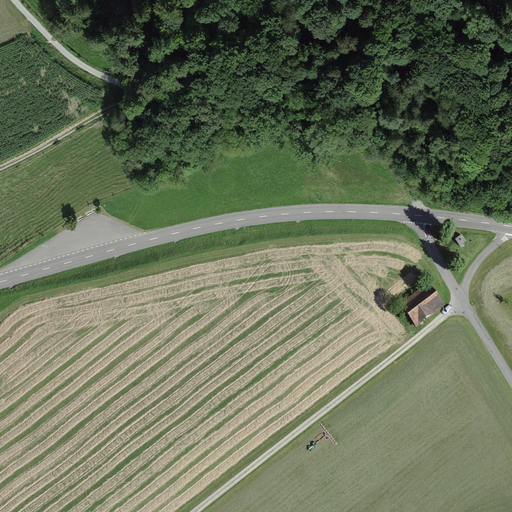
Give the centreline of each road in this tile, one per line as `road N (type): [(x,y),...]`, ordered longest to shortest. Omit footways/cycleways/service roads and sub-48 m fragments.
road 1 (tertiary): [(419,216),(297,212),(199,227),(0,282)]
road 2 (track): [(511,23),(489,32),(424,18),(360,17),(167,84)]
road 3 (track): [(194,511),(463,302)]
road 4 (track): [(419,216),(409,177),(395,160),(316,107),(274,96),(144,91)]
road 5 (track): [(0,169),(144,91)]
road 6 (track): [(144,91),(83,66),(15,0)]
